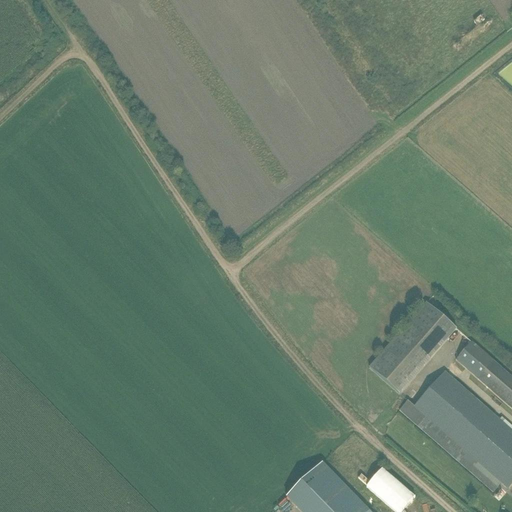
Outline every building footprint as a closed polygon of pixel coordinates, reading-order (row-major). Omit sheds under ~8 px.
[(400,395),(457,330),(426,303),(369,368),(400,395)] [(511,377),(472,343),(456,361),(511,410),(511,377)] [(408,402),(399,411),(400,412),(458,463),(491,491),(494,493),(501,485),(507,490),(511,484),(511,431),(499,420),(445,372),(421,401),(415,408),(408,402)] [(299,511),(369,511),(322,464),(286,498),(299,511)] [(395,511),(404,511),(417,497),(382,469),(367,488),(395,511)]
